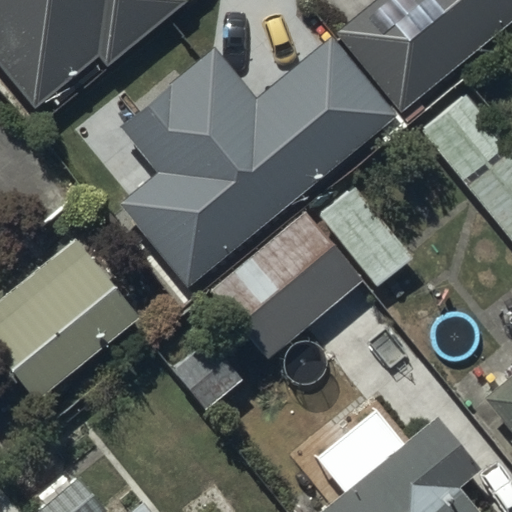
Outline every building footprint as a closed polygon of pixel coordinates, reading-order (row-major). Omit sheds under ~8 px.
[(0,0),(0,67),(32,107),(95,55),(103,65),(184,1),(182,0),(0,0)] [(511,0),(369,0),(332,31),(398,110),(511,15),(511,0)] [(392,115),(326,35),(252,96),(211,46),(116,124),(154,171),(115,203),(183,286),(392,115)] [(511,156),(458,93),(414,130),(511,245),(511,156)] [(301,210),(205,289),(264,359),(365,276),(372,285),(409,255),(352,187),(311,221),(301,210)] [(0,283),(5,289),(0,293),(0,360),(32,399),(140,311),(77,233),(65,243),(52,226),(0,267),(0,283)] [(237,378),(203,338),(167,367),(201,408),(237,378)] [(511,368),(476,398),(511,442),(511,368)] [(431,416),(311,511),(471,511),(452,487),(474,469),(431,416)] [(74,476),(34,510),(35,511),(100,511),(103,509),(74,476)] [(0,511),(17,511),(0,490),(0,511)] [(146,511),(138,503),(127,511),(146,511)]
